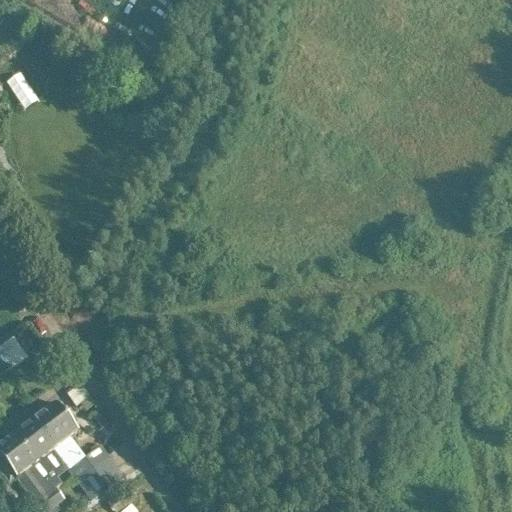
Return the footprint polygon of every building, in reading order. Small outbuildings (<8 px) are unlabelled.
[(0,170),(0,208),(8,222),(18,216),(16,197),(0,170)] [(55,405),(31,424),(53,453),(61,447),(64,451),(72,444),(69,440),(77,434),(55,405)] [(53,453),(31,424),(13,437),(35,466),(29,471),(36,480),(55,507),(64,501),(56,490),(62,486),(54,477),(65,469),(53,453)] [(35,466),(13,437),(0,446),(0,458),(4,464),(0,466),(0,472),(10,485),(16,479),(40,511),(48,511),(55,507),(36,480),(29,471),(35,466)] [(76,483),(108,459),(101,449),(68,473),(76,483)] [(83,493),(115,469),(108,459),(76,483),(83,493)] [(91,503),(123,479),(115,469),(83,493),(91,503)] [(145,511),(139,490),(116,496),(120,511),(145,511)]
